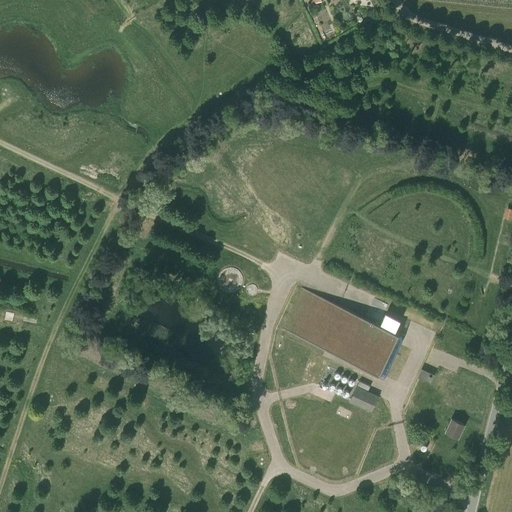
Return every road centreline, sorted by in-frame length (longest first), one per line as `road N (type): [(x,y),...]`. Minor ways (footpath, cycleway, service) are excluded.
road 1 (tertiary): [(471,511),(511,347)]
road 2 (unclassified): [(511,48),(413,16),(396,0)]
